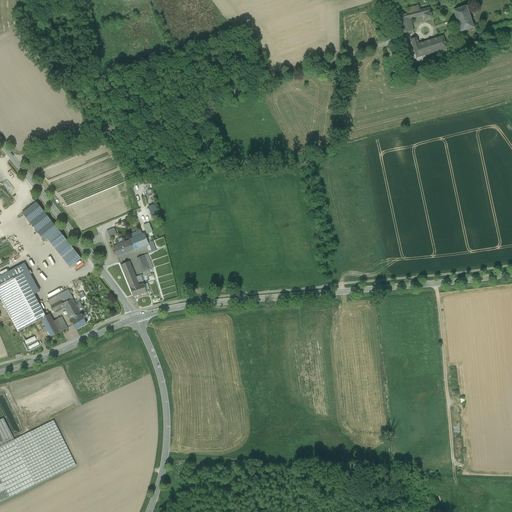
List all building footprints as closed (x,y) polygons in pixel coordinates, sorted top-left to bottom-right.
[(421,4),(407,9),(408,13),(414,12),(423,9),(421,4)] [(466,6),(453,11),(460,32),(473,28),(466,6)] [(423,9),(414,12),(415,17),(424,15),(430,13),(429,8),(423,9)] [(410,19),(415,17),(414,12),(408,13),(397,16),(402,34),(413,31),(410,19)] [(443,36),(427,41),(431,54),(447,49),(443,36)] [(427,41),(418,44),(416,38),(410,39),(416,58),(431,54),(427,41)] [(322,78),(329,76),(329,75),(327,70),(326,68),(319,70),(322,78)] [(36,202),(22,213),(44,242),(48,239),(59,231),(36,202)] [(150,227),(142,230),(142,231),(144,235),(152,231),(150,227)] [(113,229),(107,231),(109,238),(116,236),(113,229)] [(81,259),(59,231),(48,239),(70,267),(81,259)] [(133,239),(137,248),(148,244),(144,235),(134,238),(133,239)] [(133,239),(113,247),(117,257),(137,248),(133,239)] [(147,254),(143,256),(149,270),(153,269),(147,254)] [(143,256),(137,258),(140,266),(147,264),(143,256)] [(129,262),(121,265),(125,276),(134,273),(129,262)] [(34,295),(40,292),(24,263),(0,275),(0,283),(1,285),(22,274),(34,295)] [(147,264),(140,266),(143,273),(149,270),(147,264)] [(136,277),(134,273),(125,276),(130,288),(144,284),(141,275),(136,277)] [(1,285),(0,285),(0,297),(18,331),(41,319),(45,316),(34,295),(22,274),(1,285)] [(144,284),(130,288),(133,296),(146,292),(144,284)] [(63,293),(58,295),(61,300),(63,304),(72,298),(70,293),(65,296),(63,293)] [(58,295),(48,301),(50,306),(61,300),(58,295)] [(81,315),(72,298),(63,304),(64,307),(71,320),(81,315)] [(61,300),(50,306),(54,312),(64,307),(63,304),(61,300)] [(45,316),(41,319),(51,337),(59,332),(53,321),(50,314),(45,316)] [(71,320),(76,330),(86,324),(81,315),(71,320)] [(58,319),(53,321),(59,332),(64,330),(58,319)] [(36,336),(25,340),(29,349),(39,345),(36,336)] [(62,380),(16,403),(20,410),(66,387),(62,380)] [(66,388),(20,411),(24,419),(70,396),(66,388)] [(71,397),(24,420),(28,427),(75,404),(71,397)] [(0,447),(13,440),(14,440),(4,418),(0,419),(0,447)] [(54,420),(31,432),(53,477),(76,465),(54,420)] [(14,440),(13,440),(36,485),(53,477),(31,432),(14,440)] [(13,440),(0,447),(0,477),(10,498),(36,485),(13,440)] [(0,477),(0,503),(10,498),(0,477)]
